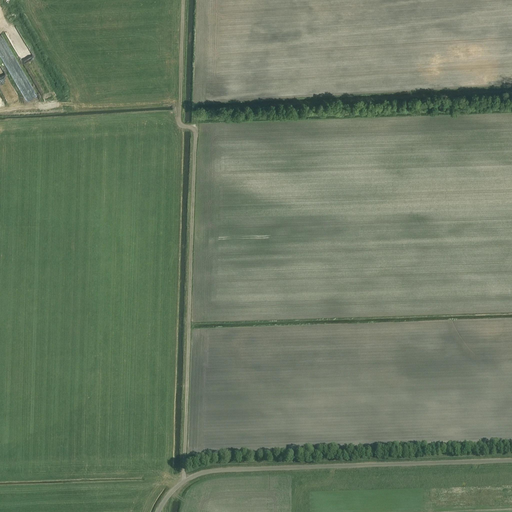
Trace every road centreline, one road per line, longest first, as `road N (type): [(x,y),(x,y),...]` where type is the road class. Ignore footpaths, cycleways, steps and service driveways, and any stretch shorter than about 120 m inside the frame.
road 1 (track): [(181,482),(194,128),(179,123),(183,0)]
road 2 (unclassified): [(158,511),(181,482),(217,470),(511,460)]
